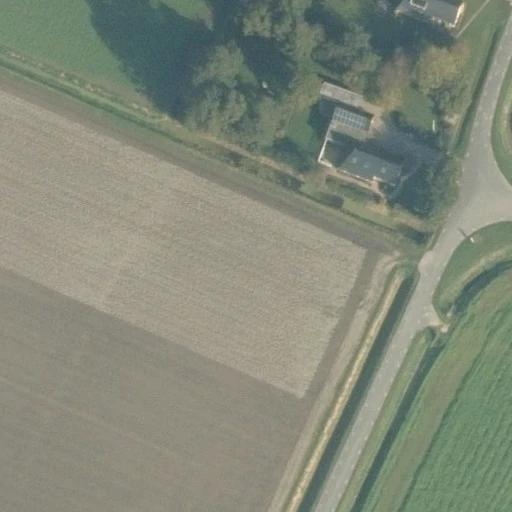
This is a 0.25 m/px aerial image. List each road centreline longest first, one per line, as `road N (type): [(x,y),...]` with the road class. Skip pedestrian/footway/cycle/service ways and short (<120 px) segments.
road 1 (tertiary): [(325,511),(463,191)]
road 2 (unclassified): [(463,191),(511,37)]
